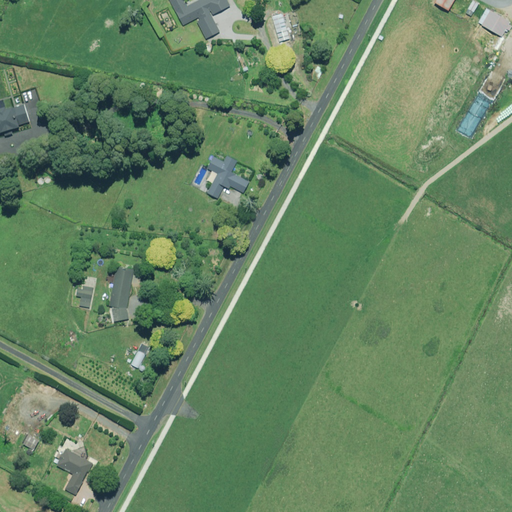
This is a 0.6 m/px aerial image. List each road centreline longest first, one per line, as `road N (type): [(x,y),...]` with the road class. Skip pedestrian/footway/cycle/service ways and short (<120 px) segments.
road 1 (unclassified): [(105,511),(376,0)]
road 2 (unknown): [(0,349),(149,428)]
